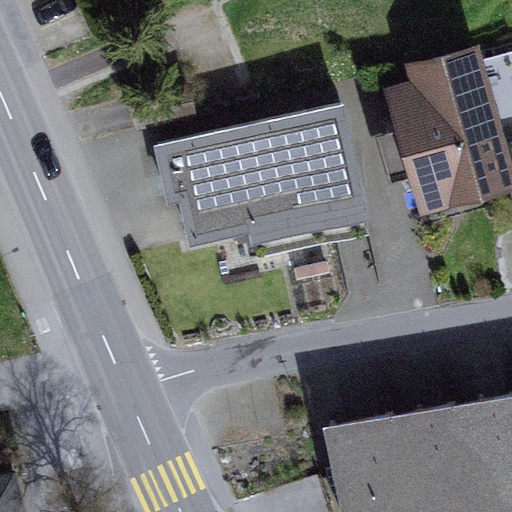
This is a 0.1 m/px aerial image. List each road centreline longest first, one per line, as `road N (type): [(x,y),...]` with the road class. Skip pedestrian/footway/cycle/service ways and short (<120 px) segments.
road 1 (residential): [(126,391),(511,313)]
road 2 (primary): [(126,391),(0,97)]
road 3 (primary): [(179,511),(126,391)]
